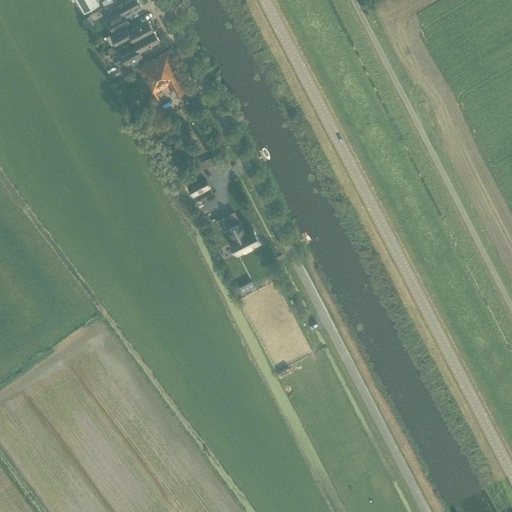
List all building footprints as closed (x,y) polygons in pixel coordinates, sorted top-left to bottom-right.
[(77,0),(85,13),(99,5),(96,0),(77,0)] [(122,0),(117,3),(121,9),(116,12),(118,15),(108,20),(114,31),(129,23),(125,15),(141,7),(137,0),(122,0)] [(89,17),(83,20),(86,27),(92,24),(89,17)] [(128,31),(126,26),(111,34),(115,43),(130,35),(134,41),(154,31),(148,20),(128,31)] [(116,62),(119,67),(130,61),(142,55),(139,51),(159,40),(154,31),(134,41),(131,43),(134,49),(126,53),(122,55),(124,58),(116,62)] [(154,92),(168,84),(174,95),(187,89),(168,51),(139,67),(148,85),(150,84),(154,92)] [(146,62),(143,56),(143,55),(142,55),(130,61),(119,67),(123,74),(146,62)] [(160,103),(146,111),(150,120),(164,112),(160,103)] [(204,165),(210,177),(232,165),(225,153),(204,165)] [(205,177),(189,185),(194,194),(210,186),(205,177)] [(223,217),(217,220),(222,230),(228,227),(223,217)] [(242,221),(228,228),(232,236),(230,238),(238,254),(261,242),(252,226),(246,229),(242,221)] [(252,279),(238,287),(242,293),(256,286),(252,279)]
